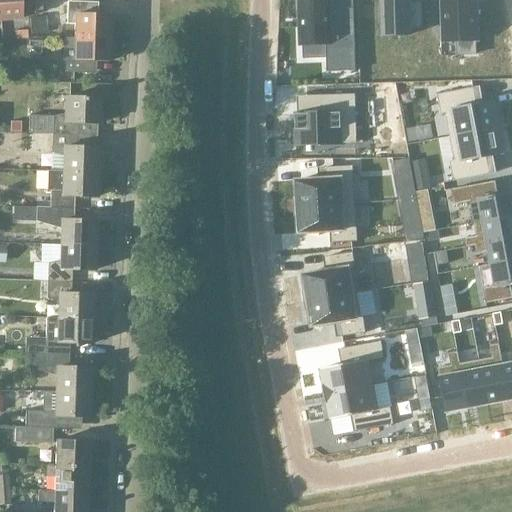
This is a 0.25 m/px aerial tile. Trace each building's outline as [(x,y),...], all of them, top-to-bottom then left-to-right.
[(0,0),(0,20),(20,19),(18,0),(0,0)] [(40,13),(39,0),(25,0),(26,14),(40,13)] [(326,72),(355,71),(353,9),(329,10),(328,0),(298,0),(300,45),(325,45),(326,72)] [(409,0),(381,0),(381,8),(378,8),(379,23),(382,23),(382,35),(410,34),(410,27),(422,26),(421,2),(409,3),(409,0)] [(475,55),(474,41),(477,41),(476,0),(441,0),(442,42),(456,42),(457,55),(475,55)] [(73,38),(109,39),(109,16),(75,14),(75,3),(66,2),(66,24),(74,25),(73,38)] [(27,39),(27,30),(14,31),(15,39),(27,39)] [(108,62),(109,39),(73,38),(73,39),(63,38),(63,61),(65,61),(64,72),(73,73),(73,71),(86,72),(87,62),(108,62)] [(445,113),(449,137),(497,128),(496,125),(500,124),(497,107),(493,107),(492,103),(477,105),(473,88),(436,95),(440,114),(445,113)] [(296,145),(356,143),(354,95),(306,96),(307,114),(295,115),(296,145)] [(28,115),(28,134),(51,135),(75,136),(76,124),(98,125),(99,100),(64,99),(64,114),(55,116),(28,115)] [(497,128),(449,137),(454,161),(449,162),(453,181),(490,174),(486,157),(502,154),(501,149),(505,149),(501,131),(497,132),(497,128)] [(75,149),(75,136),(51,135),(50,153),(62,157),(61,172),(96,174),(97,149),(75,149)] [(296,207),(355,204),(352,166),(326,168),(326,180),(295,181),(296,200),(295,200),(296,207)] [(96,174),(61,172),(46,172),(46,190),(49,190),(49,207),(49,208),(73,209),(73,198),(96,198),(96,174)] [(511,192),(497,195),(495,182),(451,190),(453,205),(469,202),(473,224),(511,216),(511,192)] [(357,242),(355,204),(296,207),(296,215),(297,215),(298,233),(329,232),(330,244),(357,242)] [(72,222),(73,209),(49,208),(49,207),(36,207),(35,221),(48,225),(48,227),(60,229),(59,245),(94,246),(95,223),(72,222)] [(474,246),(511,238),(511,216),(473,224),(475,237),(463,239),(465,247),(474,246)] [(511,260),(511,238),(474,246),(476,254),(488,252),(490,264),(511,260)] [(93,271),(94,246),(59,245),(59,261),(47,264),(46,281),(70,283),(71,271),(93,271)] [(331,271),(303,275),(306,294),(305,294),(306,301),(356,293),(353,269),(355,268),(352,253),(329,256),(331,271)] [(511,298),(511,296),(510,285),(511,284),(511,260),(490,264),(494,286),(482,289),(485,304),(511,298)] [(70,295),(70,283),(46,281),(46,299),(57,303),(57,318),(57,319),(92,321),(92,296),(70,295)] [(356,293),(306,301),(307,309),(308,308),(311,327),(339,322),(342,337),(365,333),(362,317),(360,317),(356,293)] [(494,326),(502,325),(500,313),(492,314),(494,326)] [(91,346),(92,321),(57,319),(57,318),(45,318),(44,354),(68,356),(68,345),(91,346)] [(453,334),(461,332),(459,321),(451,322),(453,334)] [(341,365),(319,369),(322,386),(321,386),(323,395),(373,386),(369,362),(384,359),(380,342),(338,350),(341,365)] [(487,405),(508,401),(499,354),(500,354),(498,344),(489,345),(492,358),(479,360),(487,405)] [(445,413),(467,409),(458,362),(459,362),(457,352),(448,353),(450,365),(437,368),(445,413)] [(68,369),(68,356),(44,354),(28,354),(28,368),(44,373),(55,376),(55,392),(89,394),(90,370),(68,369)] [(511,400),(511,363),(502,365),(500,354),(499,354),(508,401),(511,400)] [(459,364),(459,362),(458,362),(467,409),(487,405),(479,360),(459,364)] [(373,386),(323,395),(324,402),(325,402),(328,418),(350,414),(353,430),(392,422),(390,407),(378,410),(373,386)] [(89,419),(89,394),(55,392),(55,407),(42,411),(42,428),(52,429),(66,429),(66,418),(89,419)] [(52,429),(42,428),(15,427),(14,442),(51,444),(52,429)] [(55,466),(87,467),(88,442),(55,441),(55,466)] [(87,467),(55,466),(46,466),(46,477),(54,477),(54,490),(86,492),(87,467)] [(7,475),(0,475),(0,490),(8,489),(7,475)] [(8,489),(0,490),(0,505),(9,504),(8,489)] [(85,511),(86,492),(54,490),(38,490),(37,501),(53,502),(52,511),(85,511)]
